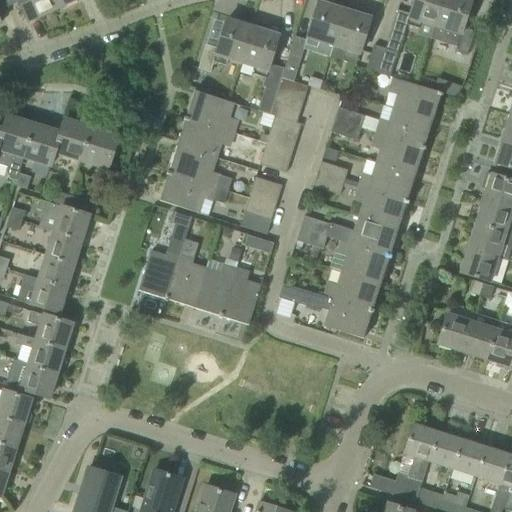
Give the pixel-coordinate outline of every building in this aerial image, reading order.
[(3,0),(7,8),(19,3),(28,23),(54,11),(48,0),(3,0)] [(48,0),(54,11),(76,0),(48,0)] [(433,28),(434,28),(443,0),(413,0),(406,25),(418,29),(419,27),(433,31),(433,28)] [(434,28),(430,40),(455,48),(453,53),(466,57),(474,33),(462,29),(471,0),(443,0),(435,26),(434,28)] [(303,50),(329,58),(343,11),(317,3),(303,50)] [(343,11),(329,58),(355,66),(370,19),(343,11)] [(205,46),(197,70),(209,74),(212,64),(225,68),(228,61),(241,65),(252,29),(226,20),(216,49),(205,46)] [(384,49),(376,73),(388,77),(404,31),(391,27),(384,49)] [(252,29),(241,65),(255,70),(253,76),(264,80),(266,73),(272,56),(278,37),(252,29)] [(365,69),(376,73),(384,49),(372,45),(365,69)] [(288,54),(280,79),(293,83),(293,82),(300,58),(288,54)] [(396,95),(391,110),(433,123),(442,95),(391,78),(387,92),(396,95)] [(280,79),(276,91),(277,91),(303,100),(307,86),(293,82),(293,83),(280,79)] [(257,111),(269,115),(273,103),(277,91),(276,91),(264,87),(257,111)] [(277,91),(273,103),(299,112),(303,100),(277,91)] [(193,92),(185,119),(233,134),(237,122),(228,119),(233,105),(193,92)] [(273,116),(273,117),(296,124),(296,123),(299,112),(273,103),(269,115),(273,116)] [(337,108),(333,122),(359,130),(364,116),(337,108)] [(378,119),(373,135),(424,150),(433,123),(391,110),(387,122),(378,119)] [(511,115),(510,115),(502,139),(511,142),(511,115)] [(9,179),(13,180),(16,181),(18,173),(17,173),(22,159),(23,160),(34,126),(6,117),(2,131),(3,131),(0,141),(0,164),(6,167),(5,171),(9,179)] [(273,117),(269,129),(296,138),(300,124),(296,123),(296,124),(273,117)] [(185,119),(176,147),(215,160),(220,145),(229,147),(233,134),(185,119)] [(54,153),(55,153),(80,161),(91,129),(63,120),(59,134),(60,134),(54,153)] [(359,130),(333,122),(330,132),(356,141),(359,130)] [(34,126),(23,160),(51,168),(55,153),(54,153),(60,134),(59,134),(34,126)] [(91,129),(80,161),(107,170),(117,137),(91,129)] [(269,129),(266,141),(292,149),(296,138),(269,129)] [(378,150),(374,164),(415,178),(424,150),(373,135),(369,147),(378,150)] [(511,142),(502,139),(494,164),(511,169),(511,142)] [(266,141),(262,153),(288,161),(292,149),(266,141)] [(176,147),(167,174),(227,193),(231,180),(211,174),(215,160),(176,147)] [(288,161),(262,153),(258,164),(285,173),(288,161)] [(320,162),(316,176),(342,184),(347,170),(320,162)] [(361,173),(356,189),(406,205),(415,178),(374,164),(370,176),(361,173)] [(16,181),(13,180),(11,185),(26,189),(30,177),(18,173),(16,181)] [(227,193),(167,174),(159,202),(198,214),(203,199),(223,206),(227,193)] [(483,201),(511,209),(511,205),(511,182),(485,174),(480,189),(486,191),(483,201)] [(342,184),(316,176),(312,186),(339,195),(342,184)] [(254,177),(250,190),(277,199),(281,186),(254,177)] [(361,204),(357,218),(398,231),(406,205),(356,189),(352,201),(361,204)] [(250,190),(246,203),(273,211),(277,199),(250,190)] [(57,193),(53,205),(65,209),(69,197),(57,193)] [(81,200),(69,197),(65,209),(77,213),(81,200)] [(51,231),(81,241),(89,216),(77,213),(65,209),(53,205),(38,201),(35,209),(43,211),(37,227),(51,231)] [(483,201),(475,225),(511,235),(511,224),(506,223),(511,209),(483,201)] [(246,203),(243,215),(269,223),(273,211),(246,203)] [(11,208),(8,218),(21,222),(24,212),(11,208)] [(168,223),(187,229),(191,217),(172,211),(168,223)] [(269,223),(243,215),(239,226),(266,235),(269,223)] [(303,216),(299,230),(325,238),(330,224),(303,216)] [(21,222),(8,218),(5,227),(18,231),(21,222)] [(344,228),(339,242),(389,258),(398,231),(357,218),(353,230),(344,228)] [(511,235),(475,225),(467,249),(498,258),(502,244),(511,246),(511,235)] [(325,238),(299,230),(295,241),(322,249),(325,238)] [(51,231),(43,255),(73,265),(81,241),(51,231)] [(166,301),(193,309),(206,268),(191,264),(198,244),(184,240),(181,250),(182,251),(166,301)] [(344,258),(339,272),(380,285),(382,279),(384,280),(388,267),(386,267),(389,258),(339,242),(335,256),(344,258)] [(138,292),(166,301),(182,251),(181,250),(167,246),(164,255),(150,251),(138,292)] [(498,258),(467,249),(460,273),(490,283),(498,258)] [(43,255),(36,279),(36,280),(66,289),(73,265),(43,255)] [(0,257),(0,268),(5,270),(8,260),(0,257)] [(193,309),(220,318),(236,268),(222,263),(219,272),(206,268),(193,309)] [(236,268),(220,318),(248,326),(260,286),(246,281),(249,272),(236,268)] [(313,284),(310,292),(310,294),(371,313),(380,285),(339,272),(335,284),(326,282),(324,287),(313,284)] [(36,280),(36,279),(23,275),(20,285),(33,289),(28,305),(58,314),(66,289),(36,280)] [(468,293),(480,297),(484,284),(473,281),(468,293)] [(484,284),(480,297),(488,299),(493,287),(484,284)] [(310,294),(310,292),(309,292),(307,299),(319,303),(318,309),(326,312),(322,327),(362,340),(371,313),(310,294)] [(0,315),(4,316),(5,311),(17,315),(19,308),(8,304),(0,301),(0,315)] [(38,325),(33,338),(33,340),(63,350),(71,325),(29,312),(26,322),(38,325)] [(437,345),(462,353),(471,324),(446,316),(437,345)] [(462,353),(486,360),(498,321),(487,318),(484,328),(471,324),(462,353)] [(510,372),(511,368),(510,368),(511,361),(511,325),(498,321),(486,360),(501,365),(499,369),(509,372),(510,372)] [(30,349),(26,364),(25,365),(56,374),(57,371),(59,372),(62,370),(65,362),(63,360),(61,359),(63,350),(33,340),(33,338),(17,334),(14,344),(30,349)] [(25,365),(26,364),(11,359),(3,384),(17,389),(48,399),(56,374),(25,365)] [(1,391),(0,392),(0,417),(23,425),(23,424),(25,425),(29,424),(31,416),(29,413),(27,412),(31,400),(1,391)] [(0,417),(0,444),(15,449),(23,425),(0,417)] [(391,495),(414,503),(417,493),(418,493),(427,462),(437,433),(412,425),(403,455),(413,458),(407,477),(397,474),(391,495)] [(451,470),(460,440),(437,433),(427,462),(451,470)] [(475,477),(484,448),(460,440),(451,470),(475,477)] [(0,444),(0,470),(8,473),(15,449),(0,444)] [(498,485),(508,455),(484,448),(475,477),(498,485)] [(500,511),(509,488),(511,489),(511,456),(508,455),(498,485),(489,511),(500,511)] [(108,511),(118,478),(117,478),(119,471),(118,468),(110,466),(107,468),(105,474),(88,469),(74,511),(108,511)] [(171,511),(176,499),(182,480),(153,471),(139,511),(171,511)] [(227,511),(233,496),(204,487),(196,511),(227,511)] [(414,503),(438,510),(441,500),(418,493),(417,493),(414,503)] [(438,510),(443,511),(463,511),(465,508),(441,500),(438,510)]
